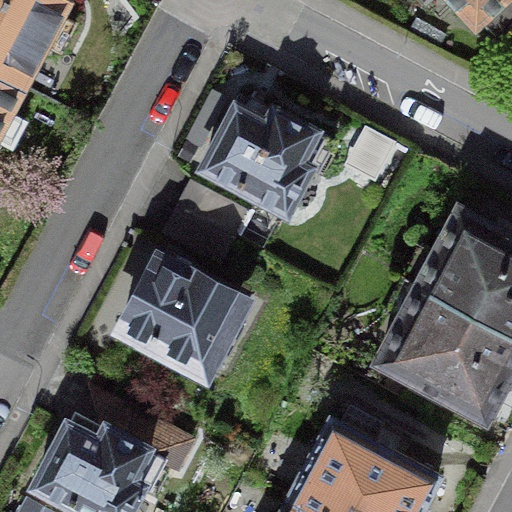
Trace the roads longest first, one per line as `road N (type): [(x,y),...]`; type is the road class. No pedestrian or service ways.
road 1 (residential): [(0,369),(203,0)]
road 2 (residential): [(246,0),(511,144)]
